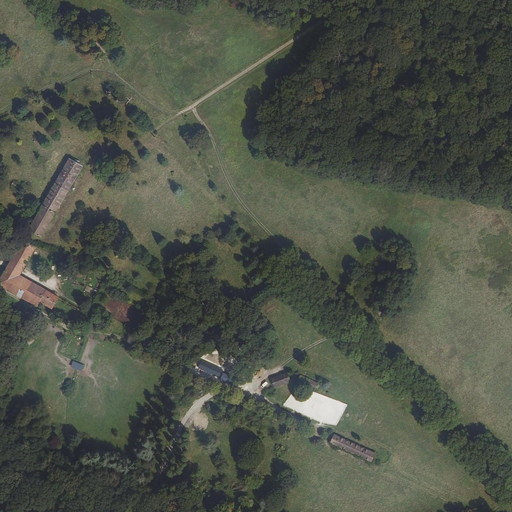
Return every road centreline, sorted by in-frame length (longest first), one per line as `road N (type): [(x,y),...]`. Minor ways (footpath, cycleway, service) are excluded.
road 1 (track): [(156,129),(511,509)]
road 2 (track): [(356,0),(156,129)]
